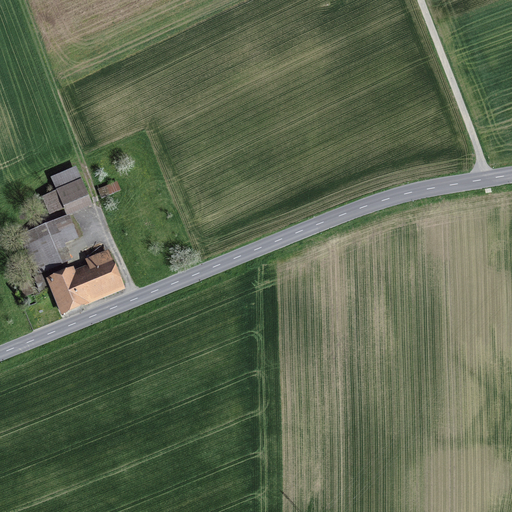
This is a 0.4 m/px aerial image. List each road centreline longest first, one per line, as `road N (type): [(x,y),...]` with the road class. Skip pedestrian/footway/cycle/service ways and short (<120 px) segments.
road 1 (secondary): [(511,174),(360,208),(0,353)]
road 2 (track): [(485,178),(420,0)]
